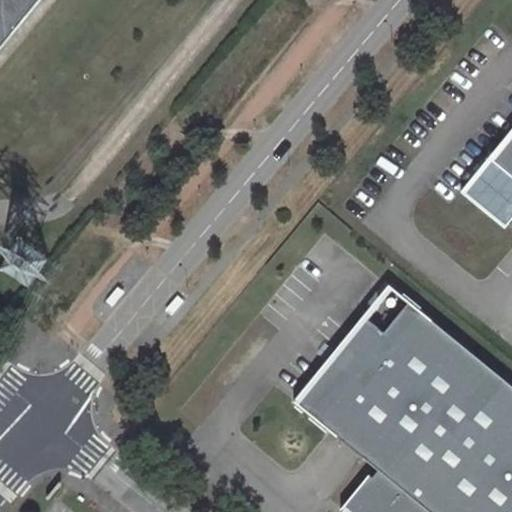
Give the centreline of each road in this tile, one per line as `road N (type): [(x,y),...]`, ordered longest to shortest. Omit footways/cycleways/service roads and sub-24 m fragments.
road 1 (unclassified): [(47,419),(399,0)]
road 2 (unclassified): [(160,511),(47,419)]
